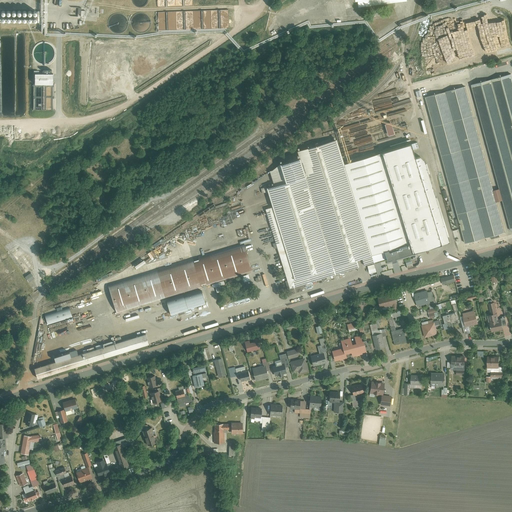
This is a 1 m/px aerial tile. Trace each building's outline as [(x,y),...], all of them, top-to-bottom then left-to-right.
[(511,79),(511,74),(471,85),(511,232),(511,231),(511,79)] [(35,75),(34,85),(54,86),(54,75),(35,75)] [(465,87),(424,98),(464,245),(505,234),(465,87)] [(365,267),(376,264),(345,165),(338,142),(299,154),(301,163),(283,168),(271,172),(276,188),(268,191),(274,209),(266,211),(291,290),(360,269),(358,263),(363,261),(365,267)] [(412,144),(345,165),(376,264),(414,253),(415,258),(444,249),(444,247),(450,245),(424,163),(423,157),(416,159),(412,144)] [(198,203),(185,212),(186,214),(200,205),(198,203)] [(246,245),(109,286),(118,314),(254,272),(246,245)] [(441,279),(442,286),(455,282),(454,276),(441,279)] [(202,291),(168,301),(172,314),(206,305),(202,291)] [(414,295),(417,307),(430,303),(427,291),(414,295)] [(377,298),(380,309),(396,305),(393,294),(377,298)] [(498,321),(494,303),(488,304),(490,314),(486,315),(490,333),(502,331),(500,320),(498,321)] [(45,316),(48,325),(73,318),(70,308),(45,316)] [(430,320),(435,318),(434,314),(437,313),(436,309),(428,311),(430,320)] [(474,311),(463,314),(466,327),(477,325),(474,311)] [(458,324),(456,315),(441,318),(444,329),(447,328),(448,332),(454,331),(453,325),(458,324)] [(388,318),(396,347),(408,344),(404,330),(397,332),(393,317),(388,318)] [(422,324),(425,337),(437,334),(435,322),(422,324)] [(347,325),(349,333),(357,331),(355,323),(347,325)] [(377,324),(371,325),(376,351),(386,349),(384,337),(387,337),(385,329),(378,330),(377,324)] [(146,335),(34,368),(37,379),(149,346),(146,335)] [(351,339),(347,340),(351,355),(352,359),(363,356),(363,355),(368,353),(365,343),(363,343),(361,336),(355,338),(357,346),(353,347),(351,339)] [(351,355),(347,340),(342,342),(344,349),(333,352),(336,363),(347,360),(346,356),(351,355)] [(288,354),(287,354),(289,360),(300,357),(299,351),(288,354)] [(319,354),(311,356),(314,368),(327,364),(324,352),(323,353),(319,354)] [(276,367),(273,368),(276,378),(279,377),(279,378),(284,377),(284,375),(287,374),(285,365),(289,364),(286,355),(280,356),(281,361),(275,363),(276,367)] [(451,372),(456,372),(456,376),(465,376),(465,370),(464,370),(464,358),(451,357),(451,372)] [(499,358),(487,358),(487,369),(499,369),(499,358)] [(217,377),(226,376),(223,359),(213,361),(217,377)] [(304,359),(290,363),(292,373),(297,372),(298,374),(307,372),(304,359)] [(261,368),(253,370),(256,382),(270,379),(268,372),(270,371),(268,362),(260,365),(261,368)] [(242,383),(251,381),(249,372),(247,373),(245,367),(236,370),(235,367),(232,368),(232,371),(229,372),(231,378),(240,376),(242,383)] [(503,379),(503,374),(490,373),(490,378),(486,378),(486,384),(491,384),(491,379),(503,379)] [(192,376),(194,388),(204,386),(202,374),(192,376)] [(430,386),(443,386),(443,374),(430,374),(430,386)] [(149,388),(158,386),(155,375),(147,377),(149,388)] [(411,376),(411,389),(421,389),(421,376),(411,376)] [(372,384),(370,394),(384,396),(386,385),(372,384)] [(140,387),(143,398),(149,397),(146,386),(140,387)] [(362,386),(351,388),(353,396),(349,397),(351,403),(352,403),(354,409),(363,407),(361,401),(357,402),(356,397),(364,395),(362,386)] [(188,387),(175,390),(178,404),(191,401),(188,387)] [(153,404),(161,402),(158,391),(150,393),(153,404)] [(341,393),(329,393),(329,402),(335,403),(334,413),(344,413),(344,402),(341,402),(341,393)] [(321,396),(309,395),(308,406),(320,408),(321,396)] [(382,398),(381,406),(391,407),(392,399),(382,398)] [(74,399),(62,402),(65,412),(76,408),(74,399)] [(300,401),(290,400),(290,408),(300,409),(299,418),(305,418),(305,409),(305,406),(300,406),(300,401)] [(271,405),(270,415),(282,415),(283,405),(271,405)] [(263,408),(251,408),(251,419),(263,419),(263,408)] [(61,410),(56,412),(59,423),(65,421),(61,410)] [(25,424),(33,426),(35,415),(28,414),(25,424)] [(40,428),(46,426),(44,419),(38,421),(40,428)] [(263,419),(251,419),(251,423),(262,423),(262,432),(266,432),(266,419),(263,419)] [(231,425),(215,425),(215,446),(225,446),(225,431),(231,431),(231,435),(243,435),(243,423),(231,423),(231,425)] [(57,424),(53,426),(58,441),(62,440),(57,424)] [(148,446),(157,443),(151,427),(142,431),(148,446)] [(31,443),(42,442),(41,436),(31,437),(24,436),(21,455),(29,456),(31,443)] [(87,454),(83,455),(87,468),(92,467),(87,454)] [(104,460),(97,463),(98,467),(96,468),(99,477),(110,473),(108,467),(107,467),(104,460)] [(55,470),(57,477),(61,486),(64,485),(65,488),(75,485),(70,472),(67,473),(65,467),(55,470)] [(81,469),(76,471),(81,484),(93,480),(89,468),(81,471),(81,469)] [(34,470),(28,472),(31,481),(37,479),(34,470)] [(16,477),(20,488),(28,485),(24,473),(16,477)] [(43,483),(47,494),(59,490),(56,482),(49,485),(47,481),(43,483)] [(28,486),(24,488),(30,502),(41,498),(39,491),(36,492),(34,486),(29,488),(28,486)]
